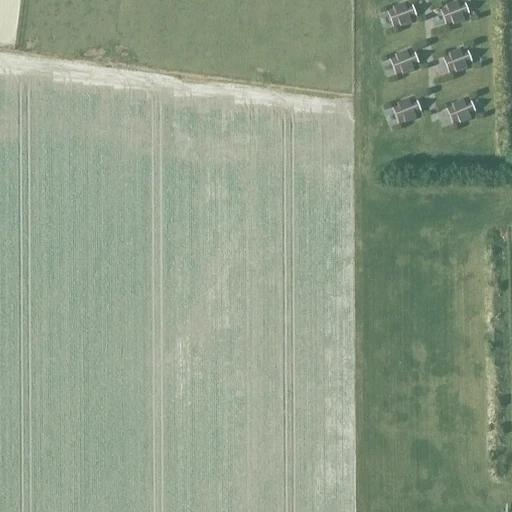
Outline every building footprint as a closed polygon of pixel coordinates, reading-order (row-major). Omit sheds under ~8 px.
[(462,18),(467,16),(463,4),(458,6),(456,1),(445,6),(447,10),(441,12),(446,24),(451,22),(453,26),(464,22),(462,18)] [(409,20),(414,18),(410,6),(405,8),(403,3),(392,8),(394,12),(389,14),(393,26),(398,24),(400,28),(411,24),(409,20)] [(465,66),(470,64),(465,52),(461,54),(459,50),(448,54),(449,58),(444,60),(449,72),(454,70),(455,75),(467,70),(465,66)] [(412,67),(417,65),(412,54),(407,56),(406,51),(395,55),(396,60),(391,62),(395,73),(401,71),(402,76),(413,72),(412,67)] [(414,116),(419,114),(415,102),(410,104),(408,99),(397,104),(399,108),(394,110),(398,122),(403,120),(405,124),(416,120),(414,116)] [(469,117),(474,115),(469,103),(464,105),(463,100),(451,105),(453,109),(448,111),(452,123),(457,121),(459,125),(470,121),(469,117)]
